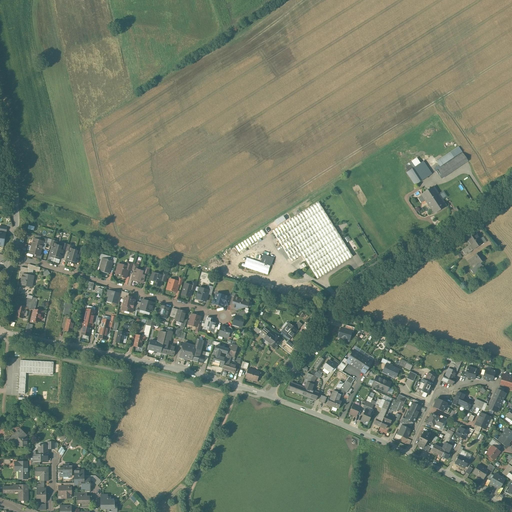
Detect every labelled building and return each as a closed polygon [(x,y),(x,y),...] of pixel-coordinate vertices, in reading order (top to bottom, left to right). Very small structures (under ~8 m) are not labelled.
[(448,153),(436,162),(439,165),(434,168),(441,178),(467,161),(458,147),(448,153)] [(417,158),(405,166),(408,171),(416,166),(420,172),(427,168),(423,161),(420,163),(417,158)] [(420,172),(416,166),(408,171),(407,173),(415,185),(431,174),(427,168),(420,172)] [(422,195),(430,207),(434,214),(446,206),(440,198),(440,197),(438,194),(433,187),(422,195)] [(430,207),(422,195),(417,198),(425,210),(430,207)] [(318,202),(272,231),(291,262),(302,255),(317,279),(352,257),(318,202)] [(263,230),(235,247),(239,252),(266,235),(263,230)] [(474,231),(465,238),(473,250),(483,243),(474,231)] [(40,241),(34,239),(32,246),(41,249),(43,243),(43,242),(40,241)] [(354,250),(358,248),(353,239),(349,241),(354,250)] [(56,245),(54,244),(53,247),(50,257),(55,258),(59,246),(56,245)] [(41,249),(32,246),(30,253),(36,255),(39,256),(40,255),(41,249)] [(62,247),(59,246),(55,258),(60,260),(63,250),(64,247),(62,247)] [(72,249),(70,249),(69,252),(66,261),(71,263),(75,250),(72,249)] [(78,251),(75,250),(71,263),(76,264),(79,255),(80,252),(78,251)] [(478,253),(474,256),(479,263),(484,260),(478,253)] [(247,259),(244,267),(267,274),(272,258),(263,255),(261,263),(247,259)] [(107,260),(103,259),(102,260),(99,271),(109,274),(112,263),(112,262),(107,260)] [(125,266),(118,264),(117,269),(119,270),(117,274),(121,275),(121,277),(126,278),(127,274),(128,270),(129,267),(125,266)] [(137,270),(135,269),(134,271),(131,280),(137,282),(140,271),(137,270)] [(143,271),(140,271),(137,282),(142,283),(145,274),(146,272),(143,271)] [(161,276),(153,273),(151,278),(153,278),(152,280),(153,282),(154,282),(153,285),(159,287),(160,284),(161,283),(162,281),(163,276),(161,276)] [(34,276),(22,274),(20,285),(32,287),(34,276)] [(177,282),(170,280),(167,290),(172,291),(173,292),(174,292),(176,292),(178,284),(179,282),(177,282)] [(86,290),(92,292),(95,283),(89,281),(86,290)] [(191,286),(185,284),(182,295),(190,297),(192,290),(193,286),(191,286)] [(206,290),(200,288),(199,293),(198,293),(197,295),(198,296),(199,297),(199,300),(205,302),(207,294),(208,291),(206,290)] [(121,294),(112,292),(112,291),(111,291),(110,291),(109,291),(108,291),(107,295),(109,295),(109,296),(108,297),(108,298),(109,299),(112,300),(111,302),(119,305),(120,297),(121,294)] [(216,293),(214,300),(213,301),(212,302),(213,304),(223,307),(223,304),(226,296),(216,293)] [(128,297),(127,299),(124,298),(122,311),(132,313),(135,300),(131,299),(131,298),(128,297)] [(249,302),(234,297),(233,303),(231,308),(236,310),(237,307),(240,308),(245,307),(247,307),(249,302)] [(153,303),(142,300),(142,303),(140,310),(151,313),(153,303)] [(169,308),(160,305),(157,316),(166,319),(169,308)] [(25,307),(18,306),(15,317),(23,319),(24,312),(25,312),(25,311),(27,312),(27,309),(27,308),(25,307)] [(61,308),(52,306),(50,314),(51,314),(48,324),(56,326),(55,326),(57,318),(59,319),(60,315),(59,315),(60,314),(61,308)] [(95,308),(87,306),(84,321),(92,322),(94,312),(95,308)] [(44,311),(34,309),(32,321),(39,322),(41,315),(43,315),(44,311)] [(185,312),(178,310),(175,321),(181,323),(182,323),(183,319),(185,312)] [(200,317),(191,314),(188,325),(196,327),(197,327),(198,325),(200,317)] [(237,315),(235,316),(233,324),(242,327),(245,316),(241,315),(237,315)] [(111,318),(103,316),(101,327),(110,329),(111,327),(109,327),(111,318)] [(213,332),(214,326),(215,323),(214,323),(210,322),(211,320),(211,319),(207,318),(205,324),(204,327),(204,329),(207,330),(207,331),(213,332)] [(129,325),(124,324),(124,327),(131,329),(133,320),(130,319),(129,324),(129,325)] [(76,322),(66,320),(67,320),(64,331),(72,333),(72,332),(73,325),(75,325),(76,322)] [(118,323),(115,322),(113,328),(113,330),(116,331),(117,326),(120,327),(121,324),(118,324),(118,323)] [(25,334),(31,336),(33,325),(28,323),(25,334)] [(93,325),(84,323),(81,335),(89,336),(90,329),(91,329),(92,329),(93,325)] [(297,330),(289,324),(282,332),(290,339),(297,330)] [(227,328),(221,326),(218,336),(222,337),(222,336),(228,338),(229,334),(230,332),(227,328)] [(110,329),(101,327),(98,339),(106,340),(107,333),(108,333),(109,333),(110,329)] [(157,342),(151,341),(149,350),(161,353),(163,345),(166,333),(167,328),(166,330),(165,333),(160,332),(157,342)] [(172,333),(167,331),(167,329),(167,328),(166,333),(163,345),(167,346),(169,340),(170,340),(172,333)] [(180,329),(177,328),(174,337),(181,339),(183,329),(180,328),(180,329)] [(345,329),(341,328),(338,338),(346,341),(348,337),(350,338),(351,332),(352,331),(345,329)] [(157,331),(153,330),(150,329),(148,336),(155,338),(157,331)] [(128,333),(118,331),(116,342),(123,344),(125,336),(127,337),(128,333)] [(145,337),(136,335),(133,346),(141,348),(142,341),(143,341),(143,340),(145,341),(145,337)] [(281,340),(275,335),(274,337),(272,340),(278,345),(281,340)] [(197,340),(195,347),(192,360),(203,363),(205,356),(201,355),(202,354),(203,352),(199,351),(200,347),(202,348),(203,341),(197,340)] [(278,345),(272,340),(269,343),(268,345),(275,350),(277,348),(276,347),(278,345)] [(230,345),(224,343),(222,350),(224,351),(223,354),(227,355),(230,345)] [(183,344),(180,357),(192,360),(195,347),(183,344)] [(236,347),(230,345),(227,355),(231,356),(232,353),(234,354),(236,347)] [(171,347),(169,347),(167,354),(174,356),(176,347),(171,346),(171,347)] [(354,350),(351,355),(350,355),(349,356),(349,357),(347,360),(346,362),(347,363),(350,364),(351,362),(352,363),(358,353),(354,350)] [(358,353),(352,363),(353,364),(352,366),(355,368),(363,356),(358,353)] [(220,357),(216,367),(222,369),(227,355),(223,354),(221,357),(220,357)] [(231,356),(227,355),(222,369),(234,373),(237,365),(230,363),(231,360),(230,360),(231,356)] [(363,356),(355,368),(359,370),(360,368),(361,369),(367,359),(363,356)] [(455,365),(450,376),(454,378),(462,359),(458,358),(455,365)] [(367,359),(361,369),(362,370),(361,372),(364,374),(367,370),(368,369),(369,368),(369,367),(372,362),(367,359)] [(26,394),(26,373),(54,374),(54,361),(20,360),(19,393),(26,394)] [(405,364),(403,362),(400,360),(398,365),(410,371),(412,366),(406,363),(405,364)] [(332,363),(328,361),(323,367),(330,372),(334,368),(335,365),(332,363)] [(450,363),(446,374),(450,376),(455,365),(450,363)] [(386,364),(382,373),(395,379),(399,370),(386,364)] [(477,370),(467,367),(465,374),(466,375),(466,377),(474,379),(475,376),(475,375),(475,374),(477,374),(478,370),(477,370),(477,372),(477,370)] [(258,372),(248,369),(245,378),(253,381),(256,380),(258,372)] [(437,373),(430,369),(428,373),(435,377),(437,373)] [(497,372),(490,370),(485,369),(483,376),(485,376),(484,378),(492,381),(494,375),(495,376),(497,372)] [(435,377),(428,373),(426,376),(424,375),(422,379),(425,381),(432,384),(435,377)] [(446,374),(444,373),(441,381),(447,383),(450,376),(446,374)] [(420,380),(408,374),(407,378),(417,383),(418,380),(420,381),(420,380)] [(509,376),(503,374),(500,384),(506,386),(509,376)] [(354,379),(349,376),(344,383),(350,388),(352,385),(351,384),(354,379)] [(454,378),(450,376),(447,383),(452,386),(455,379),(454,378)] [(376,377),(373,386),(380,389),(383,380),(376,377)] [(417,383),(407,378),(403,386),(404,386),(404,385),(409,387),(409,388),(409,387),(408,386),(409,384),(415,386),(416,386),(417,383)] [(383,380),(380,389),(387,392),(391,384),(383,380)] [(432,384),(425,381),(424,383),(423,386),(429,389),(430,389),(432,384)] [(296,385),(290,383),(288,390),(293,392),(296,385)] [(339,390),(338,393),(337,394),(340,395),(343,396),(344,393),(346,393),(350,388),(344,383),(340,389),(339,390)] [(304,388),(296,385),(293,392),(305,396),(307,389),(304,388)] [(429,389),(423,386),(421,389),(420,391),(427,394),(429,389)] [(310,390),(307,389),(305,396),(310,398),(313,391),(310,390)] [(318,393),(311,390),(313,391),(310,398),(316,400),(318,393)] [(505,394),(497,390),(494,396),(502,400),(505,394)] [(464,395),(457,392),(455,398),(462,401),(463,398),(464,395)] [(327,398),(321,395),(319,402),(324,404),(327,398)] [(396,401),(400,402),(404,404),(407,398),(399,395),(396,401)] [(502,400),(494,396),(491,402),(499,406),(502,400)] [(330,398),(329,397),(327,405),(332,407),(335,400),(330,398)] [(396,401),(392,398),(390,403),(389,406),(392,408),(397,410),(400,402),(396,401)] [(462,401),(455,398),(452,403),(459,407),(460,404),(462,401)] [(443,402),(437,399),(433,407),(443,412),(447,404),(443,403),(443,402)] [(484,403),(475,399),(474,403),(473,406),(476,408),(481,410),(484,403)] [(338,401),(335,400),(332,407),(338,409),(341,402),(338,401)] [(382,408),(378,418),(377,417),(374,424),(379,427),(382,420),(389,406),(390,403),(385,401),(382,408)] [(467,404),(462,401),(460,404),(466,406),(465,409),(468,411),(471,405),(467,404)] [(499,406),(491,402),(489,407),(488,409),(490,410),(497,413),(499,406)] [(421,407),(413,403),(409,411),(417,414),(418,414),(421,407)] [(353,405),(349,414),(356,417),(359,409),(360,407),(353,405)] [(389,406),(382,420),(385,421),(388,415),(389,416),(392,408),(389,406)] [(372,412),(366,409),(361,421),(364,422),(365,421),(368,422),(372,412)] [(409,411),(409,410),(403,422),(405,423),(407,420),(413,423),(414,423),(418,414),(417,414),(409,411)] [(491,418),(481,413),(478,419),(488,424),(491,418)] [(437,417),(431,414),(427,424),(433,427),(434,424),(441,427),(443,421),(444,420),(437,418),(437,417)] [(488,424),(478,419),(475,425),(476,425),(481,428),(485,430),(488,424)] [(385,421),(382,420),(379,427),(385,429),(387,424),(388,422),(385,421)] [(403,427),(402,426),(398,434),(407,439),(409,433),(410,430),(411,430),(403,427)] [(468,432),(460,428),(456,435),(464,439),(464,438),(465,438),(466,436),(468,432)] [(27,436),(20,429),(15,434),(12,437),(14,436),(15,437),(15,440),(18,443),(18,446),(27,446),(27,439),(25,437),(27,436)] [(511,432),(507,429),(502,435),(510,441),(511,438),(511,432)] [(424,432),(422,436),(421,436),(419,440),(417,444),(424,448),(425,444),(430,435),(424,432)] [(510,441),(502,435),(498,440),(498,441),(501,443),(507,448),(509,445),(508,445),(508,443),(510,441)] [(498,440),(494,437),(492,440),(495,442),(499,445),(501,443),(498,441),(498,440)] [(499,445),(495,442),(492,446),(498,451),(501,447),(499,445)] [(440,447),(434,444),(431,451),(437,454),(439,450),(438,450),(440,447)] [(37,454),(36,452),(33,452),(34,460),(38,460),(38,462),(40,462),(47,462),(48,461),(48,449),(48,446),(40,446),(38,446),(38,457),(37,457),(37,454)] [(492,446),(486,454),(494,460),(500,452),(498,451),(492,446)] [(448,451),(445,449),(442,456),(447,459),(450,452),(448,451)] [(469,460),(459,455),(455,463),(465,468),(469,460)] [(27,462),(16,462),(16,470),(20,470),(20,479),(27,479),(27,462)] [(490,464),(486,470),(488,471),(491,473),(495,468),(490,464)] [(69,467),(69,465),(66,465),(66,466),(63,466),(63,469),(58,469),(58,473),(60,473),(60,477),(64,477),(64,476),(70,476),(70,472),(72,472),(72,467),(69,467)] [(486,470),(478,465),(473,473),(483,479),(488,471),(486,470)] [(511,473),(511,467),(509,465),(502,473),(506,476),(509,473),(511,475),(511,473)] [(48,468),(35,468),(35,476),(40,476),(40,481),(44,481),(48,481),(48,468)] [(84,474),(79,474),(79,470),(74,470),(74,485),(82,485),(82,493),(87,493),(90,493),(90,479),(84,479),(84,474)] [(500,476),(495,473),(489,483),(494,486),(500,476)] [(92,480),(98,485),(102,481),(95,475),(92,480)] [(500,476),(494,486),(499,489),(505,479),(500,476)] [(28,486),(13,486),(13,487),(10,487),(10,491),(13,491),(13,492),(19,492),(19,501),(28,501),(28,486)] [(63,487),(59,487),(59,496),(62,496),(62,497),(65,497),(65,498),(71,498),(71,487),(63,487)] [(44,488),(36,488),(37,498),(41,498),(41,499),(46,499),(45,488),(44,488)] [(82,493),(74,493),(74,497),(77,497),(77,504),(78,504),(78,502),(83,502),(83,508),(90,508),(90,496),(87,496),(87,493),(82,493)] [(107,498),(101,498),(101,509),(111,508),(111,509),(112,510),(113,511),(114,511),(115,511),(116,511),(117,510),(117,509),(117,508),(117,507),(116,506),(115,506),(114,505),(114,502),(111,502),(110,498),(107,498)]
